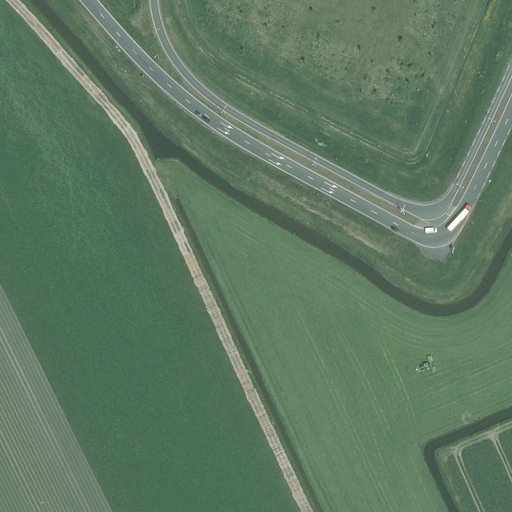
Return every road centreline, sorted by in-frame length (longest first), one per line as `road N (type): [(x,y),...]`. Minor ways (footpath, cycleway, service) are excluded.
road 1 (trunk): [(87,0),(195,108),(399,225)]
road 2 (trunk): [(408,207),(214,99),(179,67),(153,0)]
road 3 (primary): [(511,59),(446,199),(427,211),(408,207)]
road 4 (primary): [(399,225),(428,235),(449,226),(511,108)]
